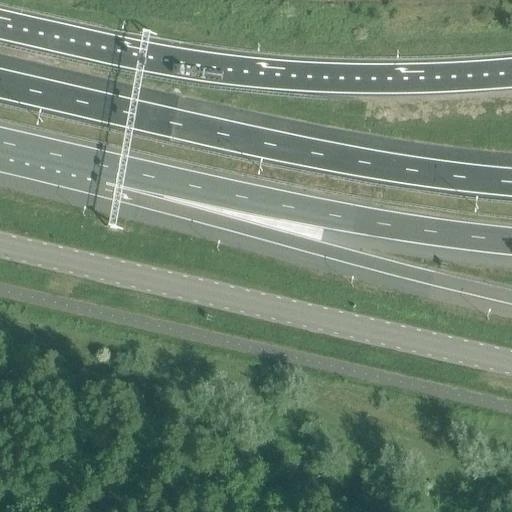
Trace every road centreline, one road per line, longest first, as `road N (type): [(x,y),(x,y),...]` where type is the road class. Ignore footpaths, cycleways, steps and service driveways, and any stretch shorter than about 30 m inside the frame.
road 1 (unclassified): [(511,365),(0,247)]
road 2 (motorway): [(511,181),(292,149),(0,82)]
road 3 (primary): [(511,74),(316,79),(221,71),(0,25)]
road 4 (motorway): [(108,167),(317,248),(511,301)]
road 5 (motorway): [(108,167),(293,207),(511,240)]
